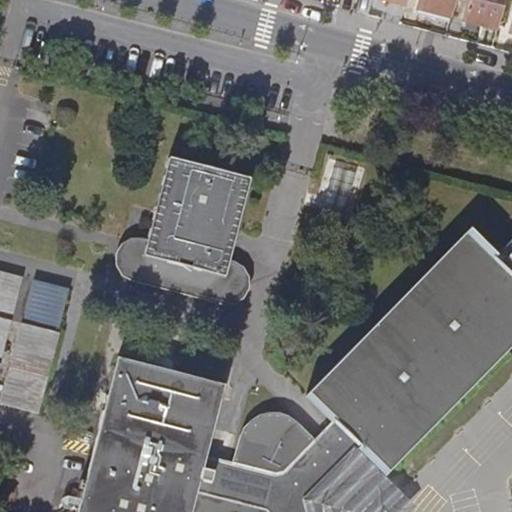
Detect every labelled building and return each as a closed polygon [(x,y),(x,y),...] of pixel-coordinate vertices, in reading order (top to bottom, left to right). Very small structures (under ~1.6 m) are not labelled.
[(427,0),(426,6),(459,14),(463,0),(427,0)] [(511,0),(478,0),(475,16),(506,24),(511,0)] [(249,179),(169,159),(147,245),(137,281),(136,284),(218,303),(219,300),(227,266),(249,179)] [(240,438),(233,463),(207,456),(224,386),(118,359),(77,511),(309,511),(308,506),(311,498),(359,446),(388,472),(511,344),(511,278),(466,233),(309,395),(335,421),(316,440),(294,418),(292,420),(266,414),(258,443),(240,438)] [(130,279),(137,281),(147,245),(141,243),(134,243),(129,245),(126,247),(123,250),(121,254),(121,258),(119,262),(119,266),(120,268),(121,272),(125,276),(130,279)] [(227,266),(219,300),(224,302),(226,302),(229,302),(231,302),(236,301),(241,297),(245,293),(246,287),(246,281),(244,277),(241,272),(238,270),(235,268),(231,267),(227,266)] [(0,311),(13,314),(22,278),(0,272),(0,311)] [(23,317),(61,326),(71,291),(33,281),(23,317)] [(0,357),(2,358),(11,322),(0,319),(0,357)] [(39,414),(60,334),(21,324),(1,404),(39,414)] [(267,413),(266,414),(292,420),(291,420),(289,418),(287,416),(285,415),(284,414),(282,414),(280,413),(279,412),(278,411),(276,410),(275,410),(273,410),(271,411),(269,412),(267,413)]
